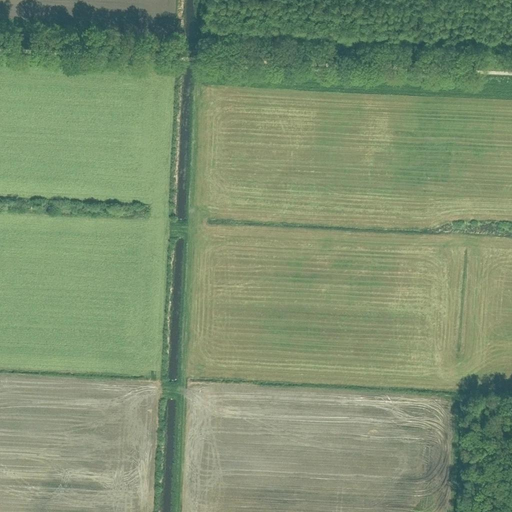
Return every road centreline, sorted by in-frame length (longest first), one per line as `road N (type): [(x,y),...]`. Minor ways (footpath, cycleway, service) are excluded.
road 1 (track): [(200,0),(176,511)]
road 2 (track): [(0,40),(511,62)]
